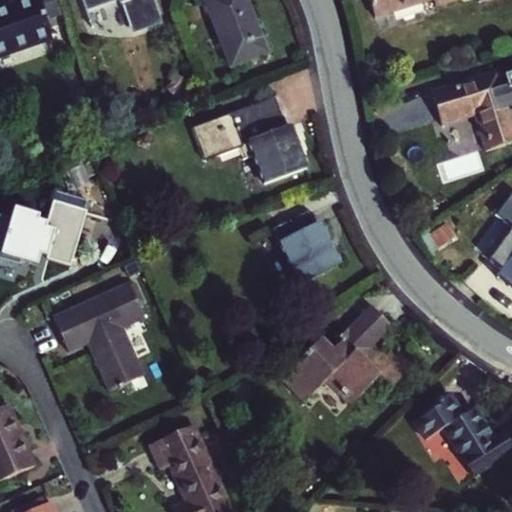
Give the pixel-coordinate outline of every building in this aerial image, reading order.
[(6,0),(9,6),(0,8),(0,57),(51,39),(37,0),(6,0)] [(82,0),(86,9),(110,0),(123,0),(134,30),(157,22),(149,0),(82,0)] [(244,0),(204,0),(230,65),(265,53),(244,0)] [(369,0),(374,16),(426,0),(432,0),(434,5),(450,0),(477,0),(478,2),(485,0),(369,0)] [(511,83),(509,85),(498,88),(494,75),(431,94),(439,122),(476,110),(488,149),(511,141),(511,83)] [(265,183),(306,167),(290,125),(285,127),(274,98),(192,129),(204,161),(238,147),(243,159),(254,155),(265,183)] [(511,192),(495,214),(511,227),(511,229),(489,260),(500,269),(497,273),(511,284),(511,192)] [(0,234),(7,236),(2,256),(38,266),(42,252),(48,255),(47,261),(71,267),(87,212),(54,203),(48,223),(38,221),(40,217),(15,210),(13,217),(0,212),(0,234)] [(272,229),(301,283),(341,263),(320,223),(315,226),(307,212),(272,229)] [(439,218),(413,236),(427,256),(453,238),(439,218)] [(128,283),(53,318),(68,351),(86,344),(108,391),(143,375),(122,327),(143,318),(128,283)] [(331,352),(320,340),(278,380),(302,404),(325,382),(348,407),(367,388),(379,400),(404,376),(392,363),(374,345),(390,330),(369,308),(338,338),(341,342),(331,352)] [(400,355),(392,363),(404,376),(413,368),(400,355)] [(415,428),(427,444),(444,432),(476,478),(511,452),(511,445),(504,435),(495,441),(474,412),(462,420),(447,400),(429,413),(432,417),(415,428)] [(8,406),(3,408),(16,437),(21,435),(8,406)] [(16,437),(3,408),(0,409),(0,481),(35,466),(21,435),(16,437)] [(231,511),(193,427),(150,446),(161,471),(170,467),(186,504),(174,510),(175,511),(231,511)] [(30,511),(46,505),(44,500),(18,511),(30,511)] [(54,511),(51,503),(46,505),(30,511),(54,511)]
